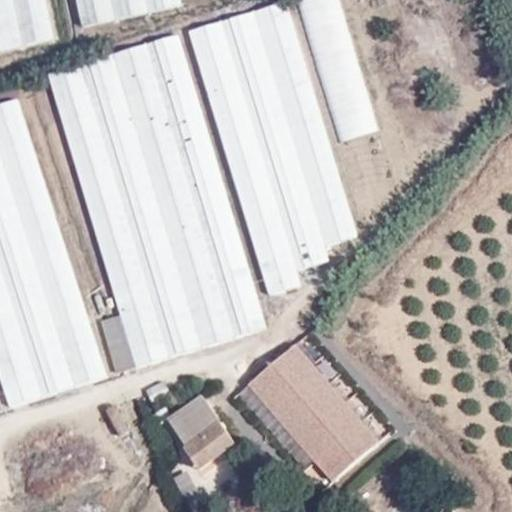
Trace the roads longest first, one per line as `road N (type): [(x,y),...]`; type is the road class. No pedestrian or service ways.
road 1 (track): [(511,86),(497,92),(281,326),(226,359),(0,431)]
road 2 (track): [(23,62),(94,277)]
road 3 (track): [(62,0),(72,45),(235,0)]
